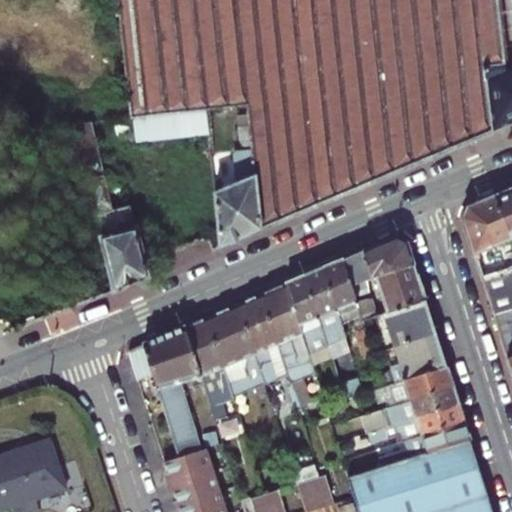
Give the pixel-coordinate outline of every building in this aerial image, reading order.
[(117,0),(129,117),(132,117),(208,110),(246,106),(248,125),(258,228),(511,120),(511,69),(505,70),(497,0),(117,0)] [(511,69),(511,0),(497,0),(505,70),(511,69)] [(208,110),(132,117),(136,142),(210,135),(208,110)] [(83,164),(81,165),(111,290),(147,275),(129,201),(114,205),(111,192),(105,193),(88,121),(73,124),(78,141),(83,164)] [(240,182),(214,192),(218,245),(258,228),(248,125),(236,127),(238,143),(246,150),(235,152),(232,156),(234,169),(239,176),(240,182)] [(68,143),(74,166),(81,165),(83,164),(78,141),(68,143)] [(511,193),(501,198),(511,224),(511,193)] [(468,221),(480,256),(511,242),(511,224),(501,198),(475,209),(468,221)] [(366,280),(413,264),(407,243),(396,237),(343,259),(357,303),(367,300),(371,298),(369,286),(366,280)] [(357,303),(343,259),(323,267),(340,323),(347,320),(364,358),(373,355),(372,353),(362,321),(357,303)] [(376,284),(385,313),(425,301),(413,264),(366,280),(369,286),(376,284)] [(323,267),(303,276),(322,333),(331,329),(333,336),(344,334),(340,323),(323,267)] [(511,358),(511,270),(487,280),(511,358)] [(322,333),(303,276),(285,284),(302,339),(312,336),(315,347),(325,343),(322,333)] [(285,284),(262,294),(287,373),(289,379),(294,397),(299,412),(311,408),(306,393),(318,390),(316,381),(310,365),(302,339),(285,284)] [(287,373),(262,294),(238,303),(264,383),(287,373)] [(373,317),(367,300),(357,303),(362,321),(373,317)] [(372,353),(408,341),(407,337),(434,328),(425,301),(385,313),(373,317),(362,321),(372,353)] [(238,303),(206,317),(232,395),(264,383),(238,303)] [(232,395),(206,317),(184,327),(200,376),(209,405),(212,404),(224,439),(235,435),(223,398),(232,395)] [(200,376),(184,327),(127,351),(136,380),(151,375),(178,455),(170,458),(187,511),(224,511),(204,446),(201,448),(180,382),(200,376)] [(408,341),(435,334),(434,328),(407,337),(408,341)] [(436,337),(435,334),(408,341),(410,345),(436,337)] [(373,355),(382,386),(445,366),(436,337),(410,345),(408,341),(372,353),(373,355)] [(310,365),(316,381),(336,375),(330,359),(310,365)] [(408,400),(452,386),(445,366),(382,386),(373,389),(377,401),(405,392),(408,400)] [(294,397),(289,379),(278,384),(283,401),(294,397)] [(358,380),(339,386),(343,398),(362,392),(358,380)] [(379,409),(385,427),(457,404),(452,386),(408,400),(379,409)] [(276,392),(268,395),(270,402),(278,400),(276,392)] [(415,428),(417,435),(463,420),(457,404),(385,427),(388,437),(415,428)] [(379,425),(374,411),(359,416),(364,430),(379,425)] [(378,458),(381,466),(468,439),(463,420),(417,435),(394,442),(397,452),(378,458)] [(380,428),(364,433),(366,441),(358,443),(360,450),(384,442),(380,428)] [(42,432),(0,447),(0,502),(60,481),(42,432)] [(491,511),(468,439),(381,466),(346,477),(356,511),(491,511)] [(381,466),(378,458),(343,469),(346,477),(381,466)] [(325,477),(320,478),(328,504),(333,502),(325,477)] [(309,482),(317,508),(328,504),(320,478),(309,482)] [(309,482),(297,485),(306,511),(317,508),(309,482)] [(285,511),(279,491),(265,496),(269,511),(285,511)] [(269,511),(265,496),(251,500),(254,511),(269,511)]
